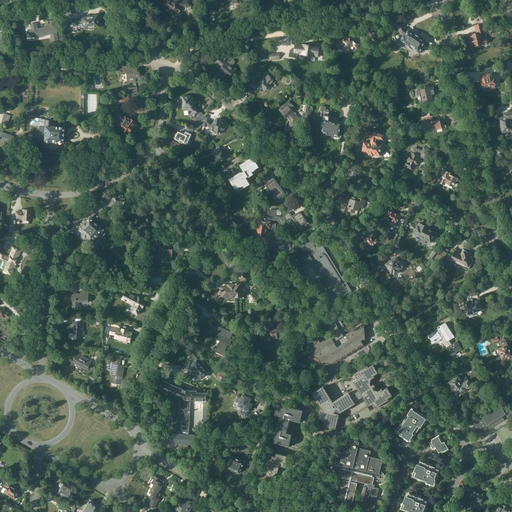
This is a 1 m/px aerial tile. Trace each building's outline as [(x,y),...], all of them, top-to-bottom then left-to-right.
[(179,6),(186,5),(187,11),(192,10),(191,7),(192,7),(190,0),(183,0),(172,2),(169,0),(168,1),(167,1),(166,3),(166,4),(166,5),(169,7),(169,8),(170,8),(170,9),(170,11),(176,10),(176,12),(177,12),(177,13),(178,13),(179,13),(179,12),(180,12),(180,11),(180,10),(179,6)] [(73,20),(65,22),(66,28),(78,26),(83,25),(84,29),(86,28),(87,29),(88,29),(89,28),(94,27),(94,28),(96,27),(101,26),(99,16),(92,17),(91,17),(91,16),(90,16),(88,17),(87,17),(87,18),(82,19),(83,20),(77,21),(77,20),(73,20)] [(36,23),(30,24),(31,30),(27,30),(28,34),(27,34),(28,36),(28,38),(39,36),(39,37),(43,36),(43,35),(51,34),(52,39),(57,38),(56,31),(56,30),(54,20),(48,21),(49,26),(41,28),(40,28),(40,29),(38,29),(37,28),(36,23)] [(407,44),(406,45),(404,48),(408,50),(411,44),(417,36),(414,35),(408,31),(407,30),(406,29),(405,28),(404,27),(405,27),(404,21),(397,23),(398,28),(398,29),(399,30),(400,32),(401,34),(403,35),(404,35),(400,40),(407,44)] [(477,33),(471,35),(473,46),(487,43),(486,39),(482,40),(481,33),(483,32),(481,24),(476,26),(477,33)] [(343,36),(342,36),(334,44),(338,47),(341,44),(342,45),(344,46),(347,47),(350,46),(351,45),(353,44),(356,47),(360,44),(352,36),(351,36),(350,36),(349,36),(348,36),(347,36),(346,36),(345,36),(344,36),(344,35),(343,36)] [(419,38),(417,36),(411,44),(408,50),(411,52),(412,49),(413,49),(419,53),(422,48),(423,48),(427,43),(425,42),(419,38)] [(318,55),(319,48),(313,47),(313,46),(305,45),(305,46),(303,46),(299,45),(295,45),(294,52),(304,53),(304,55),(307,55),(307,56),(308,56),(311,56),(312,55),(318,55)] [(236,69),(233,67),(233,66),(233,65),(233,64),(234,64),(234,63),(234,62),(235,62),(234,62),(234,61),(234,60),(233,60),(232,60),(231,60),(231,61),(230,61),(229,61),(228,61),(227,62),(226,61),(226,62),(220,57),(216,62),(222,67),(219,70),(226,75),(225,76),(228,78),(228,77),(229,78),(232,75),(233,76),(237,72),(235,71),(236,71),(235,70),(236,69)] [(135,78),(139,77),(137,68),(131,69),(131,65),(122,67),(122,69),(119,69),(119,71),(119,72),(120,72),(120,75),(126,74),(126,78),(127,78),(128,83),(135,82),(135,78)] [(262,70),(253,68),(251,74),(260,76),(262,70)] [(262,88),(265,91),(267,89),(268,90),(270,88),(269,87),(271,85),(272,84),(273,85),(276,82),(275,81),(269,75),(269,76),(268,74),(265,77),(266,78),(261,83),(256,87),(259,91),(262,88)] [(493,79),(492,74),(480,77),(481,81),(481,82),(483,88),(489,86),(490,89),(495,87),(494,85),(495,85),(493,79)] [(362,85),(359,85),(336,90),(338,97),(360,93),(362,85)] [(433,87),(418,91),(418,89),(412,90),(414,97),(421,95),(422,98),(421,98),(422,99),(422,98),(423,103),(432,101),(431,96),(435,95),(433,87)] [(195,100),(193,100),(193,98),(192,98),(192,96),(188,96),(187,95),(185,95),(184,97),(181,97),(181,104),(183,104),(183,109),(189,109),(189,110),(192,110),(193,111),(191,114),(195,117),(200,112),(195,107),(195,106),(195,100)] [(285,116),(286,118),(287,117),(290,120),(289,128),(295,129),(296,121),(297,121),(298,117),(288,106),(285,109),(283,107),(279,110),(281,112),(284,116),(285,117),(285,116)] [(322,111),(322,113),(324,113),(321,127),(323,128),(321,133),(322,134),(325,135),(327,134),(333,135),(334,137),(337,137),(338,136),(339,135),(341,136),(342,131),(340,130),(341,125),(328,122),(330,111),(329,111),(329,110),(327,110),(326,110),(325,110),(326,107),(322,106),(321,111),(322,111)] [(113,121),(123,129),(122,130),(126,133),(128,131),(131,128),(132,128),(134,128),(136,125),(136,124),(134,122),(130,119),(130,120),(125,116),(124,117),(120,113),(120,112),(119,111),(117,113),(118,114),(117,114),(118,115),(113,121)] [(499,120),(499,121),(499,123),(500,123),(501,128),(501,129),(501,130),(502,131),(502,132),(511,129),(511,127),(511,122),(511,121),(510,121),(510,120),(510,121),(511,120),(511,112),(509,113),(504,115),(505,117),(499,119),(499,120)] [(212,124),(208,120),(204,116),(196,123),(194,126),(193,126),(195,128),(201,123),(205,127),(207,125),(213,131),(214,129),(218,134),(221,130),(222,131),(228,126),(225,124),(225,122),(223,120),(222,120),(220,118),(219,119),(218,119),(212,124)] [(44,141),(44,142),(45,143),(48,143),(49,142),(50,142),(57,142),(58,143),(61,144),(62,142),(63,141),(64,137),(63,137),(63,132),(63,131),(63,130),(63,129),(63,127),(50,127),(51,121),(45,120),(41,119),(35,118),(35,119),(31,119),(31,125),(40,125),(40,126),(39,126),(39,127),(38,128),(38,130),(39,131),(39,132),(40,132),(40,134),(35,134),(35,141),(44,141)] [(439,120),(425,124),(427,132),(446,127),(445,123),(441,125),(439,120)] [(103,130),(97,135),(108,145),(113,140),(103,130)] [(0,131),(0,139),(5,141),(4,142),(11,144),(14,136),(0,131)] [(370,143),(364,141),(362,152),(369,154),(369,156),(372,156),(373,155),(382,156),(383,151),(380,151),(382,145),(379,144),(380,140),(382,140),(384,135),(377,133),(377,132),(374,132),(373,132),(373,133),(366,131),(365,137),(371,138),(370,143)] [(178,132),(175,139),(187,144),(191,135),(188,133),(185,132),(184,135),(178,132)] [(218,163),(226,158),(226,157),(229,155),(224,147),(218,151),(214,154),(216,157),(217,158),(216,159),(216,160),(216,161),(217,162),(218,162),(218,163)] [(412,169),(412,170),(412,169),(414,170),(419,160),(420,160),(419,160),(420,156),(423,158),(428,160),(430,155),(425,153),(426,150),(423,149),(422,152),(419,151),(419,150),(414,148),(412,153),(411,152),(410,156),(409,155),(409,156),(406,163),(406,164),(408,165),(409,165),(412,166),(411,168),(412,169)] [(244,171),(243,172),(246,177),(248,177),(257,171),(256,168),(257,167),(252,158),(241,165),(244,171)] [(442,160),(439,167),(445,169),(448,163),(442,160)] [(439,179),(439,180),(440,180),(439,181),(440,182),(445,184),(446,183),(454,186),(455,186),(456,186),(457,184),(457,183),(456,183),(458,179),(453,176),(453,175),(443,170),(441,174),(443,175),(441,179),(441,178),(440,179),(439,179)] [(241,173),(230,180),(236,188),(237,187),(239,190),(248,184),(245,178),(246,177),(243,172),(241,173)] [(272,193),(280,187),(272,177),(264,183),(270,191),(271,191),(272,193)] [(279,197),(280,199),(288,193),(282,185),(280,187),(272,193),(276,199),(279,197)] [(110,197),(114,204),(114,205),(122,202),(121,200),(124,198),(122,193),(118,195),(118,193),(110,197)] [(348,210),(351,199),(348,198),(349,196),(339,193),(337,201),(344,203),(342,210),(348,212),(348,210)] [(351,198),(351,199),(348,210),(357,213),(359,206),(363,207),(364,204),(365,204),(366,202),(364,201),(365,200),(358,198),(357,200),(351,198)] [(404,220),(400,218),(399,218),(400,215),(393,212),(394,211),(390,209),(386,218),(388,219),(388,220),(389,220),(390,220),(392,221),(391,224),(395,226),(396,223),(402,225),(404,220)] [(30,210),(26,210),(23,210),(23,213),(20,213),(20,212),(16,212),(15,218),(22,219),(22,220),(29,220),(30,210)] [(289,212),(283,216),(287,221),(291,218),(294,223),(296,222),(299,226),(301,225),(302,227),(309,223),(305,217),(303,218),(302,217),(303,216),(302,214),(301,215),(300,212),(292,217),(289,212)] [(95,244),(106,233),(103,230),(103,229),(96,223),(100,219),(95,214),(91,218),(90,217),(86,222),(86,221),(82,225),(82,226),(79,229),(83,234),(82,234),(83,237),(84,238),(87,238),(92,242),(95,244)] [(275,230),(276,223),(270,222),(259,220),(256,239),(274,241),(274,235),(275,235),(276,231),(275,230)] [(422,238),(427,228),(427,227),(426,226),(426,225),(424,224),(423,225),(423,224),(423,225),(420,223),(418,226),(417,226),(411,237),(415,239),(417,236),(422,238)] [(375,224),(370,226),(370,227),(372,230),(375,228),(376,230),(375,230),(376,232),(378,234),(381,232),(379,230),(378,228),(378,229),(375,224)] [(437,238),(435,237),(437,233),(435,232),(435,231),(434,230),(433,231),(427,228),(422,238),(430,242),(434,244),(437,238)] [(369,248),(379,242),(373,232),(363,238),(366,243),(365,244),(367,247),(368,247),(369,248)] [(306,252),(294,259),(299,267),(311,259),(312,258),(317,262),(315,265),(323,270),(321,272),(329,277),(327,281),(335,286),(332,290),(344,298),(347,293),(350,291),(348,286),(347,286),(342,278),(341,278),(336,269),(331,261),(331,260),(330,260),(325,252),(326,252),(325,251),(324,252),(318,248),(318,247),(315,242),(312,244),(308,237),(300,243),(306,252)] [(154,242),(153,258),(164,259),(172,259),(172,258),(172,250),(165,249),(165,247),(166,247),(166,243),(154,242)] [(11,273),(13,268),(15,264),(14,264),(17,257),(16,257),(19,249),(15,247),(13,247),(10,254),(9,256),(0,252),(0,258),(3,260),(0,267),(0,268),(3,269),(2,271),(7,273),(8,271),(11,273)] [(428,260),(432,262),(438,254),(434,251),(428,260)] [(467,269),(473,256),(464,251),(462,254),(455,251),(453,255),(452,255),(452,256),(451,259),(458,263),(457,264),(467,269)] [(444,259),(437,255),(433,261),(440,265),(444,259)] [(391,272),(391,273),(393,272),(394,274),(399,272),(398,270),(401,268),(401,267),(404,265),(401,260),(399,262),(396,257),(393,259),(389,262),(386,264),(389,269),(389,270),(389,271),(389,272),(390,272),(391,272)] [(288,284),(292,282),(283,268),(280,270),(288,284)] [(234,284),(235,297),(245,297),(245,292),(242,292),(242,291),(241,291),(241,287),(246,281),(247,282),(250,279),(244,272),(240,276),(242,278),(237,283),(236,284),(234,284)] [(235,297),(234,284),(227,284),(227,287),(220,287),(220,291),(221,292),(221,291),(222,296),(225,296),(230,296),(230,297),(235,297)] [(73,293),(72,301),(73,301),(73,309),(78,309),(79,301),(88,302),(88,291),(81,291),(81,294),(73,293)] [(133,312),(138,314),(141,308),(142,309),(146,302),(142,300),(143,299),(135,295),(134,296),(126,292),(122,299),(129,303),(135,306),(133,312)] [(479,306),(478,304),(479,304),(478,302),(477,302),(477,301),(473,302),(472,301),(469,302),(468,301),(464,302),(463,300),(464,300),(462,297),(460,298),(459,295),(456,296),(458,302),(457,302),(460,309),(463,308),(465,307),(468,314),(473,313),(474,313),(476,313),(476,312),(476,311),(481,310),(480,308),(480,306),(479,306)] [(0,317),(4,318),(4,316),(8,317),(8,313),(4,312),(5,309),(0,308),(0,317)] [(336,360),(337,362),(337,361),(337,360),(340,358),(340,359),(342,358),(343,358),(342,357),(345,355),(346,356),(347,355),(348,355),(347,354),(350,352),(351,353),(353,352),(352,350),(356,348),(356,349),(358,348),(358,347),(361,345),(362,346),(363,345),(364,345),(361,341),(363,339),(363,340),(364,340),(365,340),(365,339),(365,333),(364,333),(363,330),(364,329),(364,323),(346,334),(344,332),(347,331),(344,327),(343,328),(341,325),(340,323),(341,322),(340,321),(339,318),(334,321),(335,323),(328,327),(333,335),(330,337),(324,340),(321,342),(317,338),(317,339),(318,340),(315,344),(314,343),(313,347),(313,348),(314,348),(314,353),(313,353),(315,357),(315,358),(316,357),(319,360),(319,361),(322,364),(323,364),(323,363),(328,363),(328,364),(332,363),(333,364),(333,363),(336,360)] [(116,335),(115,338),(130,342),(132,333),(127,332),(128,330),(126,330),(124,329),(122,329),(122,331),(119,330),(119,327),(120,327),(121,323),(113,321),(112,325),(113,326),(113,328),(112,328),(110,333),(116,335)] [(81,322),(74,322),(74,331),(69,330),(69,338),(81,339),(81,331),(82,331),(83,327),(81,327),(81,322)] [(228,323),(225,329),(220,327),(217,333),(219,334),(217,339),(220,341),(217,348),(215,348),(213,351),(224,356),(226,351),(224,351),(227,344),(229,345),(232,339),(230,338),(235,326),(228,323)] [(441,338),(447,347),(452,344),(449,340),(454,337),(450,331),(445,323),(438,327),(439,329),(437,330),(428,335),(433,343),(441,338)] [(276,334),(281,334),(285,333),(285,326),(281,326),(272,327),(272,328),(265,329),(266,341),(272,340),(272,338),(276,338),(276,334)] [(496,334),(490,337),(492,343),(499,340),(497,336),(501,334),(500,333),(496,334)] [(511,357),(511,356),(507,343),(505,344),(504,342),(506,341),(505,339),(504,340),(504,338),(500,339),(501,341),(500,341),(502,345),(501,345),(502,347),(498,349),(497,350),(497,351),(497,353),(499,353),(500,353),(501,356),(500,356),(501,358),(502,358),(502,360),(507,358),(507,360),(511,357)] [(452,344),(447,347),(446,348),(451,355),(461,348),(457,341),(452,344)] [(85,368),(87,369),(91,361),(78,354),(73,362),(82,366),(80,369),(84,370),(85,368)] [(121,360),(121,359),(113,358),(112,371),(113,371),(111,383),(121,384),(122,379),(121,379),(121,375),(122,375),(124,366),(119,366),(120,360),(121,360)] [(192,374),(202,365),(197,360),(191,366),(190,365),(185,368),(188,372),(184,376),(187,379),(192,374)] [(286,367),(294,371),(296,366),(289,362),(286,367)] [(462,374),(469,370),(465,364),(459,368),(462,374)] [(208,372),(202,365),(192,374),(198,380),(203,376),(204,377),(207,374),(206,374),(208,372)] [(359,391),(354,393),(357,398),(358,399),(362,397),(368,406),(372,404),(372,403),(373,403),(373,404),(373,405),(376,408),(389,400),(388,399),(392,396),(387,388),(382,390),(382,389),(378,391),(374,390),(373,388),(374,387),(375,387),(375,386),(374,384),(373,384),(373,385),(371,386),(371,385),(370,384),(371,379),(374,377),(373,376),(378,373),(373,365),(368,367),(367,366),(355,374),(357,377),(357,378),(358,378),(357,379),(356,379),(353,381),(359,391)] [(458,376),(449,382),(453,389),(453,390),(454,392),(455,392),(455,393),(456,392),(457,394),(465,390),(464,388),(466,387),(467,388),(468,388),(470,387),(471,386),(471,385),(466,377),(462,380),(461,379),(460,379),(458,376)] [(190,444),(191,444),(193,444),(193,435),(189,434),(189,432),(190,402),(188,402),(188,400),(206,401),(206,393),(197,392),(197,391),(186,391),(185,390),(185,391),(184,390),(163,381),(162,384),(161,384),(158,389),(159,389),(159,390),(179,398),(178,407),(176,407),(176,416),(178,416),(177,431),(170,431),(170,434),(169,434),(169,443),(177,444),(179,444),(181,444),(182,444),(183,444),(184,444),(186,444),(188,444),(190,444)] [(312,394),(322,409),(321,410),(320,411),(319,412),(319,413),(318,414),(318,415),(318,416),(319,417),(319,419),(320,420),(321,421),(322,422),(324,422),(323,426),(336,429),(339,416),(337,414),(336,414),(338,411),(338,412),(341,413),(355,404),(354,402),(358,399),(357,398),(354,393),(350,396),(348,393),(333,402),(323,387),(312,394)] [(251,407),(251,406),(252,404),(249,403),(252,395),(244,392),(241,398),(237,396),(235,401),(239,403),(238,405),(241,407),(240,411),(247,414),(249,410),(250,409),(250,408),(251,406),(251,407)] [(273,443),(290,447),(292,438),(293,434),(287,432),(290,420),(301,423),(304,410),(277,403),(274,416),(279,418),(273,443)] [(499,404),(473,420),(475,424),(476,424),(478,427),(477,427),(481,434),(499,423),(504,420),(502,416),(506,414),(499,404)] [(401,433),(401,434),(404,437),(405,436),(408,438),(412,433),(414,435),(418,429),(419,430),(426,419),(421,416),(422,415),(419,413),(418,414),(411,409),(408,415),(409,416),(402,426),(402,425),(398,431),(401,433)] [(432,441),(430,442),(433,448),(435,447),(443,442),(440,437),(437,438),(437,437),(434,439),(434,440),(432,441)] [(330,465),(330,467),(331,468),(331,470),(332,471),(333,472),(335,473),(336,473),(336,471),(339,472),(338,476),(350,479),(349,481),(351,481),(351,480),(372,485),(372,486),(367,485),(364,499),(374,501),(375,501),(375,500),(375,499),(374,498),(375,497),(377,498),(379,488),(374,487),(376,481),(378,481),(380,482),(381,481),(382,481),(383,480),(384,479),(385,478),(385,476),(385,475),(384,474),(383,473),(382,472),(381,472),(380,475),(379,475),(383,460),(371,457),(367,471),(366,471),(371,451),(359,448),(354,468),(353,467),(359,442),(346,438),(340,460),(339,464),(338,464),(339,459),(338,459),(336,459),(335,460),(334,460),(332,461),(331,462),(331,464),(330,465)] [(435,447),(436,449),(438,453),(441,451),(441,452),(444,450),(447,448),(444,442),(443,442),(435,447)] [(185,455),(183,454),(182,459),(180,468),(185,469),(184,470),(191,472),(195,456),(185,455)] [(286,468),(289,457),(276,454),(275,457),(268,455),(264,470),(266,470),(265,476),(269,477),(269,476),(270,476),(270,477),(274,478),(276,473),(277,473),(279,467),(281,467),(281,466),(282,467),(286,468)] [(239,473),(242,467),(244,462),(240,460),(240,458),(236,456),(235,458),(230,456),(225,467),(230,469),(231,470),(234,471),(239,473)] [(426,464),(420,462),(419,465),(418,465),(417,467),(416,469),(417,469),(414,477),(420,480),(421,478),(426,480),(426,482),(432,484),(435,477),(436,478),(437,473),(438,469),(432,466),(431,467),(426,465),(426,464)] [(154,485),(152,488),(158,492),(162,487),(160,485),(161,484),(163,485),(164,482),(154,475),(152,478),(154,480),(151,483),(154,485)] [(343,480),(338,497),(343,498),(343,499),(341,499),(340,499),(339,499),(339,500),(339,501),(339,502),(340,502),(352,505),(357,483),(351,481),(349,481),(343,480)] [(5,482),(4,483),(2,486),(2,487),(0,490),(0,492),(4,494),(5,492),(15,498),(17,495),(16,495),(18,491),(11,486),(10,487),(9,486),(10,485),(5,482)] [(71,491),(73,492),(74,490),(63,483),(62,484),(61,483),(60,483),(58,485),(59,486),(60,487),(60,488),(57,493),(65,498),(66,496),(68,497),(71,491)] [(158,493),(158,492),(152,488),(149,492),(151,494),(149,497),(152,499),(152,500),(153,501),(151,503),(150,502),(149,505),(154,508),(160,499),(158,498),(161,494),(158,493)] [(473,489),(471,493),(468,491),(466,497),(463,502),(467,503),(469,499),(472,500),(476,502),(477,501),(481,502),(481,501),(482,501),(484,498),(483,497),(484,495),(483,495),(483,494),(482,494),(477,492),(477,491),(473,489)] [(415,496),(409,493),(407,497),(405,501),(406,501),(403,509),(409,511),(410,510),(414,511),(422,511),(424,509),(426,505),(425,505),(427,500),(421,498),(420,499),(415,497),(415,496)] [(72,507),(70,510),(73,511),(76,506),(72,504),(73,502),(70,500),(68,505),(72,507)] [(88,501),(83,511),(85,511),(94,511),(95,511),(94,510),(96,506),(92,504),(93,502),(92,501),(90,500),(89,500),(88,502),(88,501)] [(183,503),(179,511),(181,511),(189,511),(190,510),(191,509),(194,511),(197,505),(190,501),(188,500),(187,503),(186,504),(183,503)]
